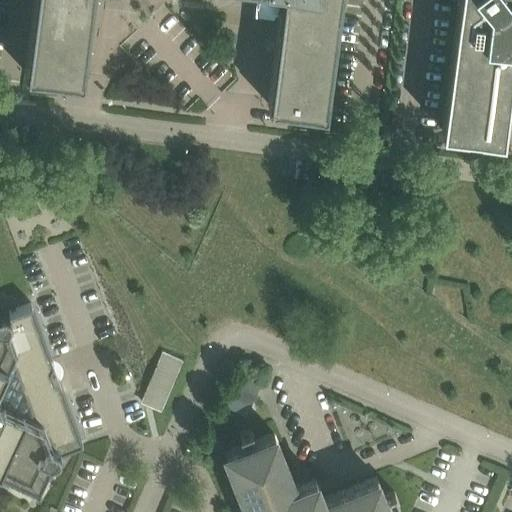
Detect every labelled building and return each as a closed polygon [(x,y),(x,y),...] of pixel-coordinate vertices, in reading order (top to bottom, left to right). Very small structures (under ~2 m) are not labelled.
[(34,0),(25,71),(83,79),(93,0),(34,0)] [(268,103),(326,111),(340,0),(264,0),(265,3),(267,4),(269,6),(271,6),(273,6),(276,6),(278,4),(279,2),(282,4),(281,11),(280,11),(268,103)] [(511,0),(458,0),(441,128),(503,136),(511,65),(511,0)] [(82,441),(60,381),(54,379),(50,368),(53,362),(51,359),(31,302),(9,310),(5,308),(1,307),(0,307),(0,467),(38,485),(51,457),(52,458),(56,456),(59,454),(60,449),(82,441)] [(161,409),(182,360),(163,351),(145,392),(141,401),(153,406),(161,409)] [(253,399),(260,383),(242,374),(232,397),(250,405),(253,399)] [(390,511),(388,506),(399,502),(394,490),(384,495),(377,476),(323,497),(317,480),(312,477),(295,485),(274,431),(256,438),(251,428),(240,433),(244,443),(225,450),(249,511),(390,511)]
